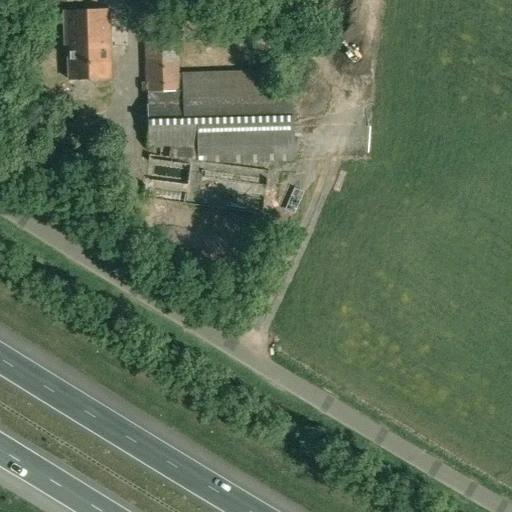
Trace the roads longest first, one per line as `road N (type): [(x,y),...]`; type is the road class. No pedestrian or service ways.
road 1 (unclassified): [(505,511),(0,204)]
road 2 (motorway): [(249,511),(0,359)]
road 3 (motorway): [(0,448),(104,511)]
